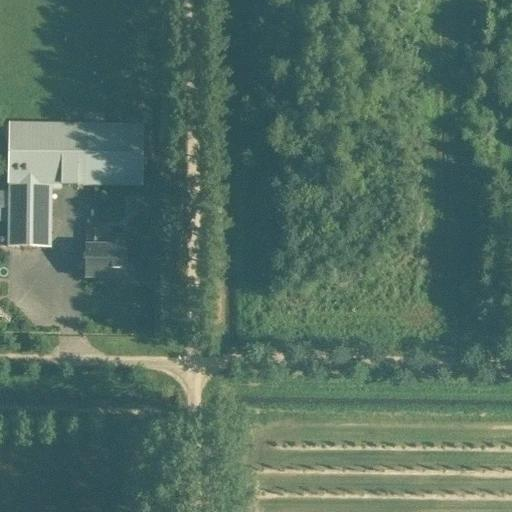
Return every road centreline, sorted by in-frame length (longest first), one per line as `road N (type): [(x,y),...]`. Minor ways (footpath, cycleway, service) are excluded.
road 1 (track): [(511,364),(0,357)]
road 2 (track): [(195,511),(189,0)]
